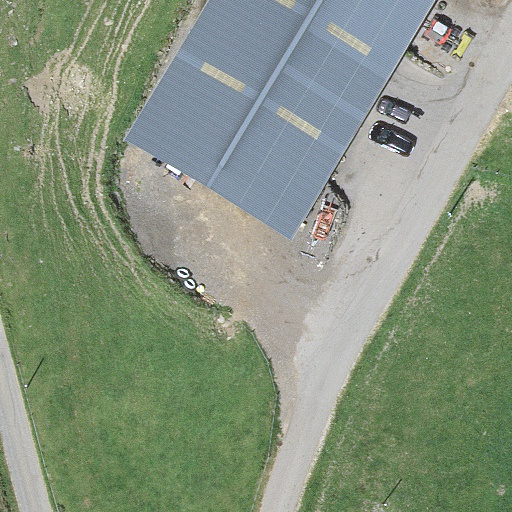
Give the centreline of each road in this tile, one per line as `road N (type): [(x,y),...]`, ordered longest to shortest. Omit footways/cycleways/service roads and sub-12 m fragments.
road 1 (unclassified): [(287,511),(325,406),(446,183),(511,41)]
road 2 (unclassified): [(0,369),(34,511)]
